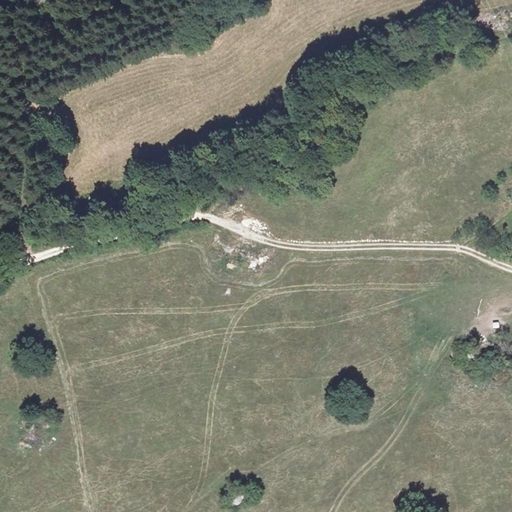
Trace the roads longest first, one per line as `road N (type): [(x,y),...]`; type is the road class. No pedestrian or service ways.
road 1 (track): [(511,268),(459,248),(293,247),(192,215)]
road 2 (track): [(192,215),(30,259)]
